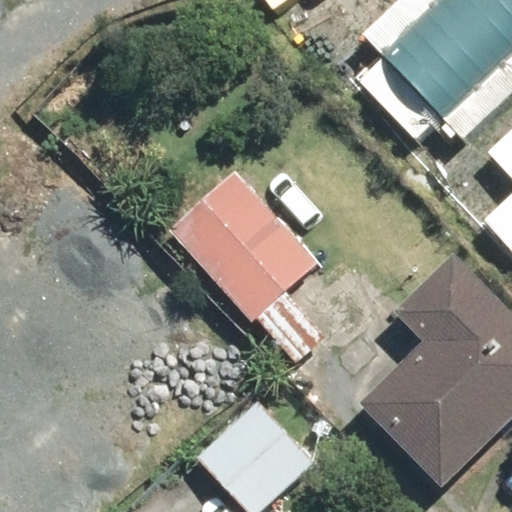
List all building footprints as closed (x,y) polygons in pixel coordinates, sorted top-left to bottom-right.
[(497,120),(429,53),(360,122),(428,190),(497,120)] [(511,176),(475,214),(511,250),(511,176)] [(320,266),(237,177),(177,233),(260,322),(320,266)] [(451,496),(511,436),(511,311),(463,262),(409,315),(436,342),(366,410),(451,496)] [(0,396),(0,511),(89,511),(166,440),(90,358),(23,421),(0,396)] [(262,406),(208,461),(260,511),(273,511),(321,463),(262,406)]
